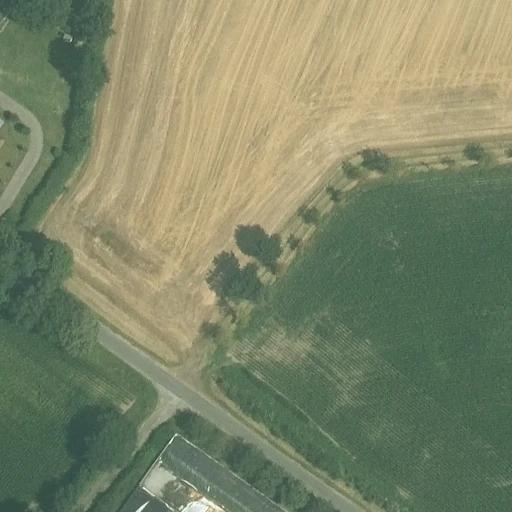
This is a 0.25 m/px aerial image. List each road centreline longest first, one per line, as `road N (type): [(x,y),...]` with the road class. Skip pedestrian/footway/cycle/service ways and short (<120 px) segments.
road 1 (unclassified): [(0,265),(178,395)]
road 2 (unclassified): [(178,395),(343,511)]
road 3 (unclassified): [(87,511),(178,395)]
